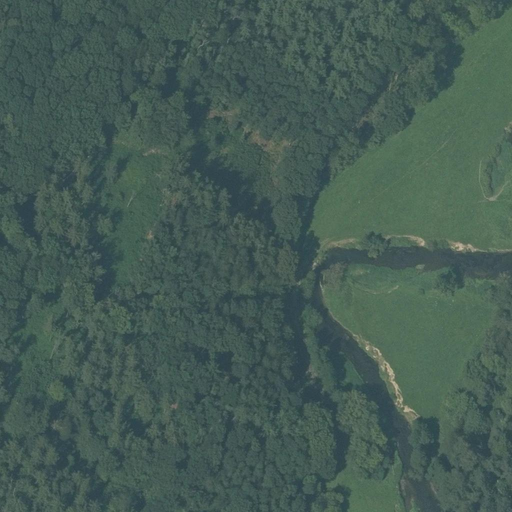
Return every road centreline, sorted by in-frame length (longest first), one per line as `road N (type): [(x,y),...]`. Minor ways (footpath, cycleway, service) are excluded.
road 1 (track): [(476,0),(364,111),(322,172),(299,227),(279,334),(314,511)]
road 2 (track): [(0,194),(53,177),(121,123),(166,80),(174,37)]
